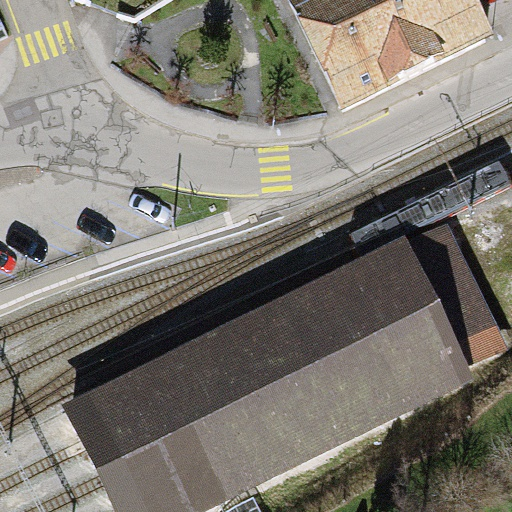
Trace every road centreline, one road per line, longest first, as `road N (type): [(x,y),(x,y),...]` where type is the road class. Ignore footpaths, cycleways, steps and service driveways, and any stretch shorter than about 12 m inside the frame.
road 1 (residential): [(0,136),(90,134),(222,169),(329,164),(511,78)]
road 2 (unknown): [(253,511),(511,356)]
